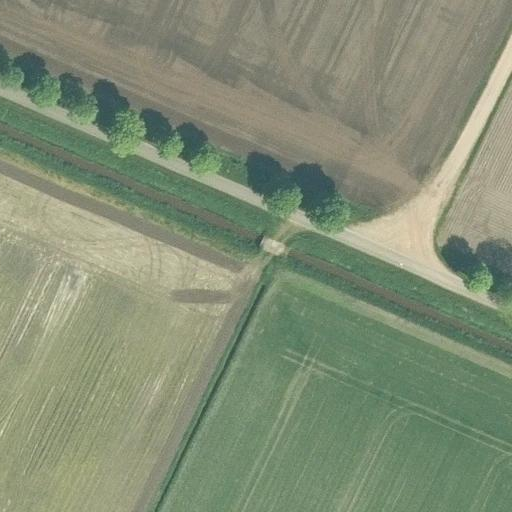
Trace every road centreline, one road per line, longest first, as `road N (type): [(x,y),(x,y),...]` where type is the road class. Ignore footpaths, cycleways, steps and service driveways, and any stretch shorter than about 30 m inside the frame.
road 1 (unclassified): [(0,86),(511,306)]
road 2 (track): [(402,259),(511,34)]
